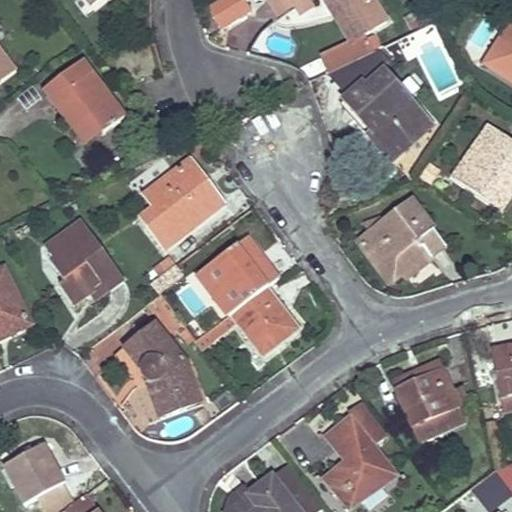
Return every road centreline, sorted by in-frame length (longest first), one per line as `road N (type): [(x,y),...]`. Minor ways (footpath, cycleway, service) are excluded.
road 1 (residential): [(371,327),(145,487)]
road 2 (residential): [(145,487),(68,382),(0,415)]
road 3 (residential): [(276,147),(371,327)]
road 4 (residential): [(511,288),(371,327)]
road 5 (residential): [(177,0),(183,65),(206,87),(233,97)]
